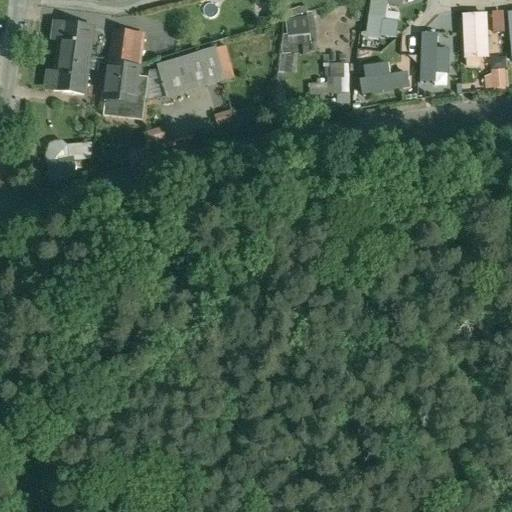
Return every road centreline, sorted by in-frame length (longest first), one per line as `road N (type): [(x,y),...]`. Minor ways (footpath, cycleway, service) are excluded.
road 1 (unclassified): [(511,109),(298,140),(0,224)]
road 2 (residential): [(0,153),(18,0)]
